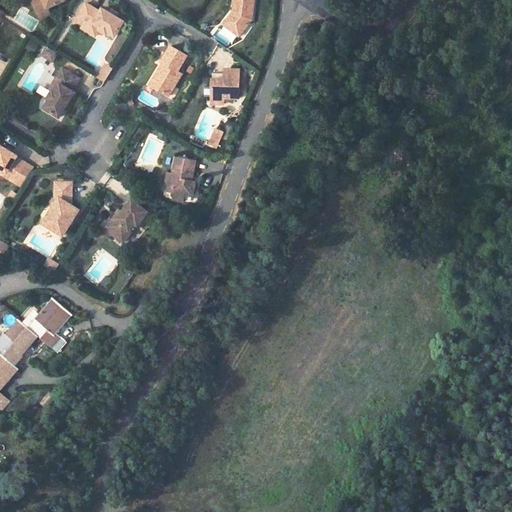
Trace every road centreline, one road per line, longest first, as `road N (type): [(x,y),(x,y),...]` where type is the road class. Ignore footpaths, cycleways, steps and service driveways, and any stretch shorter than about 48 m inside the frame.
road 1 (unclassified): [(220,226),(188,317),(113,437),(101,511)]
road 2 (residential): [(294,0),(220,226)]
road 3 (residential): [(31,138),(63,155),(91,143),(88,122),(156,10)]
road 4 (residential): [(220,226),(188,240),(134,318),(107,320)]
road 5 (unclassified): [(308,0),(354,26),(382,27),(416,0)]
road 6 (residential): [(107,320),(57,280),(33,277),(0,291)]
